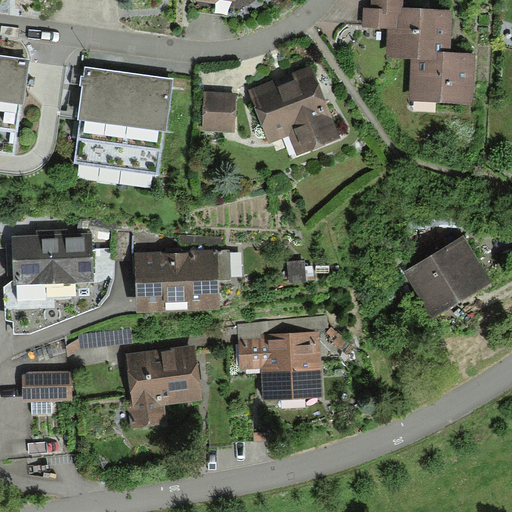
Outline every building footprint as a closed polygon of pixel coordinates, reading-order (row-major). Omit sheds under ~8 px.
[(403,11),(403,0),(373,0),(373,11),(365,10),(364,28),(388,29),(387,57),(413,58),(411,102),(474,105),(476,59),(455,58),(451,57),(453,14),(432,13),(403,11)] [(0,56),(0,152),(17,155),(30,61),(0,56)] [(169,79),(86,68),(84,82),(80,113),(78,134),(74,161),(158,175),(169,79)] [(339,143),(312,70),(286,80),(258,91),(263,102),(254,105),(269,145),(290,137),(298,158),(339,143)] [(237,95),(203,94),(203,133),(237,133),(237,95)] [(466,215),(441,214),(440,228),(466,229),(466,215)] [(413,231),(400,229),(393,272),(407,274),(413,231)] [(14,288),(93,286),(91,234),(68,235),(67,231),(36,232),(36,238),(13,238),(14,288)] [(130,233),(116,233),(117,261),(130,260),(130,233)] [(475,257),(464,239),(404,276),(433,323),(493,287),(475,257)] [(224,252),(224,269),(243,270),(243,252),(224,252)] [(219,314),(216,253),(176,255),(135,257),(138,317),(219,314)] [(306,283),(305,263),(288,264),(290,285),(306,283)] [(328,329),(327,316),(264,322),(239,325),(240,343),(241,372),(262,371),(263,405),(322,401),(319,332),(328,329)] [(78,340),(67,349),(68,358),(80,350),(133,345),(132,335),(106,338),(106,336),(78,340)] [(131,407),(128,407),(131,432),(166,428),(164,408),(203,403),(199,367),(197,366),(195,348),(125,356),(131,407)] [(71,403),(69,373),(32,374),(23,381),(24,404),(32,404),(32,416),(53,415),(52,404),(71,403)]
